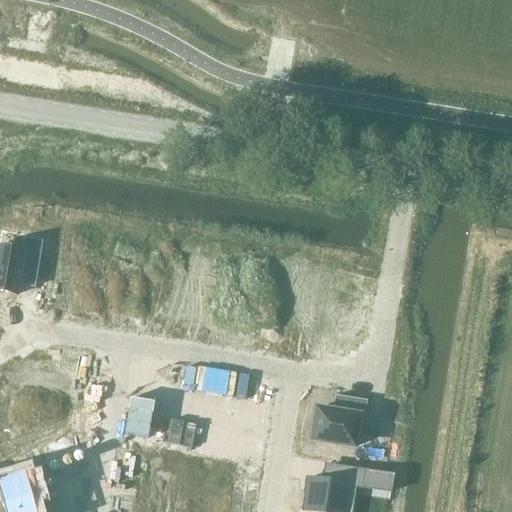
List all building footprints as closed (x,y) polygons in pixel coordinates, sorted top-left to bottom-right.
[(0,292),(17,295),(19,284),(34,287),(41,242),(24,239),(22,251),(0,247),(0,292)] [(50,240),(46,265),(59,267),(55,289),(79,293),(85,252),(63,248),(64,242),(50,240)] [(85,252),(79,293),(102,297),(105,275),(118,277),(122,252),(108,250),(107,255),(85,252)] [(130,253),(126,278),(138,280),(134,302),(158,305),(164,264),(142,261),(143,255),(130,253)] [(287,261),(277,320),(301,324),(300,333),(325,337),(328,317),(322,316),(325,301),(331,302),(334,282),(300,276),(302,263),(287,261)] [(164,264),(158,305),(181,309),(185,288),(197,290),(201,265),(188,262),(187,268),(164,264)] [(209,266),(205,291),(217,293),(214,315),(237,318),(244,277),(221,273),(223,268),(209,266)] [(244,277),(237,318),(261,322),(264,300),(276,302),(280,277),(267,275),(266,281),(244,277)] [(366,402),(365,410),(378,413),(381,397),(367,395),(366,402)] [(315,410),(310,441),(353,448),(358,418),(363,419),(366,402),(334,396),(332,412),(315,410)] [(307,479),(302,511),(303,511),(346,511),(350,487),(362,488),(389,493),(392,476),(328,466),(325,482),(307,479)] [(161,474),(156,503),(182,507),(186,478),(161,474)] [(0,511),(35,511),(25,475),(0,481),(0,511)] [(186,478),(182,507),(207,511),(212,482),(186,478)] [(139,481),(138,491),(151,493),(152,483),(139,481)] [(217,493),(215,503),(228,505),(230,495),(217,493)] [(156,503),(154,511),(180,511),(182,507),(156,503)]
